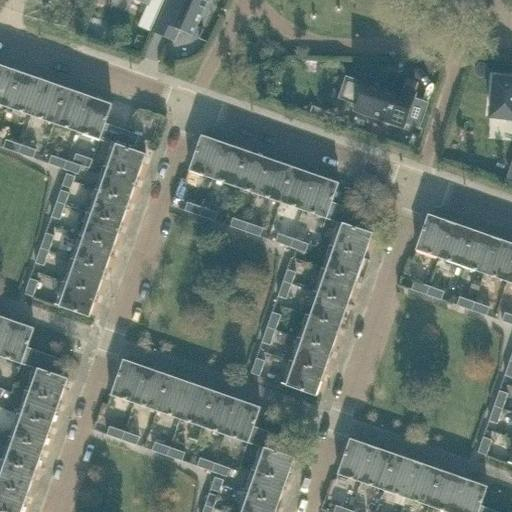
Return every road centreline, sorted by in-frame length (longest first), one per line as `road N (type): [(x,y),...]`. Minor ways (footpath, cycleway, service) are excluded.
road 1 (residential): [(54,511),(194,104)]
road 2 (residential): [(420,183),(308,511)]
road 3 (residential): [(420,183),(194,104)]
road 4 (residential): [(194,104),(0,37)]
